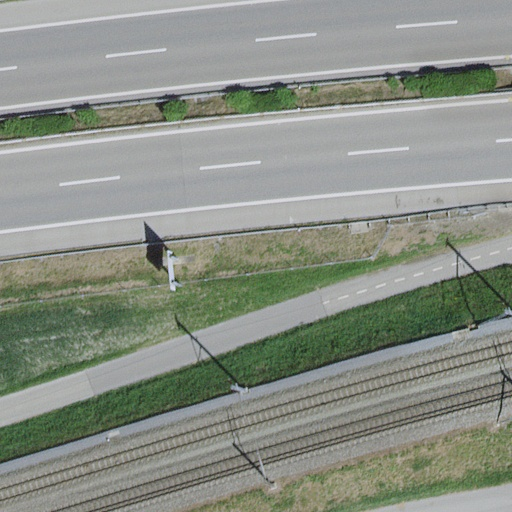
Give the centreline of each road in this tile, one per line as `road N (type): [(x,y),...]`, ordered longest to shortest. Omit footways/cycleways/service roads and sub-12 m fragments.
road 1 (track): [(511,251),(255,316),(0,399)]
road 2 (motorway): [(511,17),(0,70)]
road 3 (motorway): [(0,192),(511,139)]
